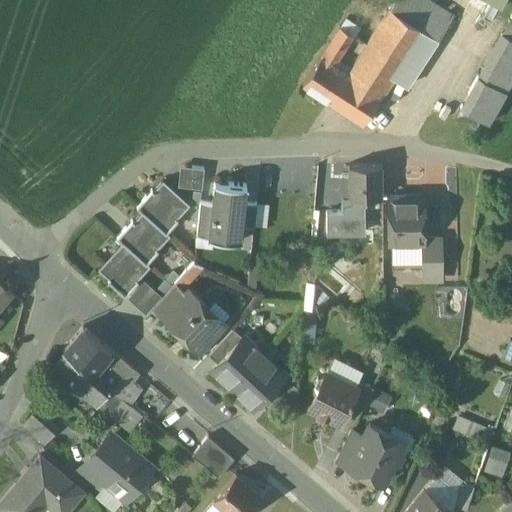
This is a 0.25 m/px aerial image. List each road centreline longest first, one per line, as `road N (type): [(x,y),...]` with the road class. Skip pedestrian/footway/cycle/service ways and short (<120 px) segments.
road 1 (residential): [(326,511),(65,290)]
road 2 (residential): [(0,420),(65,290)]
